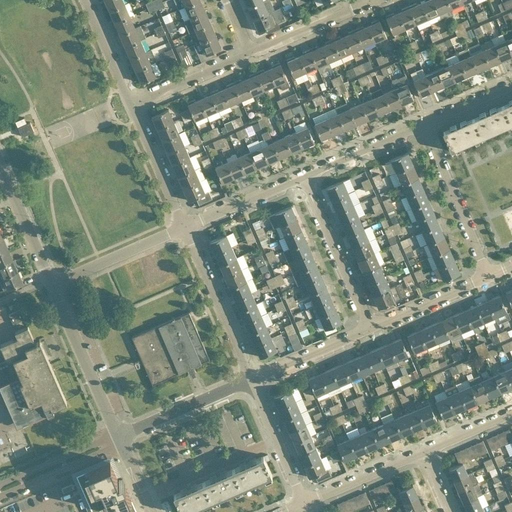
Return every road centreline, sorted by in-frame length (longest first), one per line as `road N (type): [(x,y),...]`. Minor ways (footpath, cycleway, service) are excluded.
road 1 (residential): [(487,276),(421,122)]
road 2 (residential): [(369,327),(303,174)]
road 3 (residential): [(249,379),(183,226)]
road 4 (residential): [(117,436),(52,284)]
road 5 (residential): [(117,436),(249,379)]
road 6 (residential): [(52,284),(183,226)]
road 7 (residential): [(302,504),(249,379)]
road 8 (residential): [(183,226),(130,103)]
road 9 (residential): [(130,103),(239,57),(249,45)]
road 10 (residential): [(0,497),(105,450),(117,436)]
road 11 (residential): [(183,226),(303,174)]
road 12 (residential): [(249,379),(369,327)]
road 13 (residential): [(52,284),(0,165)]
road 14 (residential): [(302,504),(421,452)]
road 15 (residential): [(303,174),(421,122)]
road 16 (residential): [(369,327),(487,276)]
road 17 (residential): [(249,45),(274,44),(367,2)]
road 18 (residential): [(117,436),(98,436),(0,480)]
